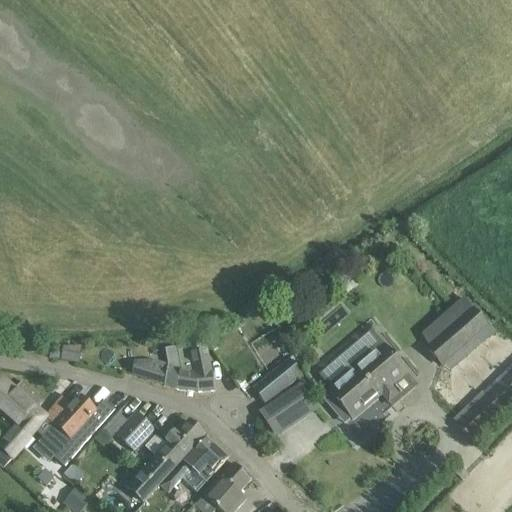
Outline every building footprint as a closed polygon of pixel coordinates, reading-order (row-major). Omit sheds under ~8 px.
[(464,299),(422,335),(447,365),(489,329),(489,328),(492,325),(476,306),(473,309),(467,302),(464,299)] [(134,363),(132,375),(165,385),(177,391),(198,393),(215,392),(210,347),(179,351),(182,373),(169,367),(152,362),(134,363)] [(63,348),(61,361),(79,364),(82,348),(63,348)] [(384,348),(330,393),(352,421),(382,396),(393,408),(417,388),(384,348)] [(51,349),(49,358),(59,360),(61,351),(51,349)] [(281,369),(282,369),(254,392),(265,406),(293,383),(296,386),(304,380),(290,362),(281,369)] [(511,371),(459,423),(477,442),(511,408),(511,371)] [(0,449),(10,459),(34,432),(46,419),(35,409),(41,402),(24,387),(17,394),(2,380),(0,382),(0,413),(2,412),(17,426),(0,444),(0,449)] [(267,408),(259,414),(262,419),(276,440),(319,410),(302,385),(267,408)] [(46,419),(34,432),(58,454),(55,457),(66,467),(69,464),(81,451),(80,449),(114,411),(105,403),(96,412),(81,398),(71,408),(63,400),(46,419)] [(116,436),(134,453),(154,432),(136,415),(116,436)] [(169,446),(156,460),(128,491),(144,505),(191,452),(205,438),(189,423),(176,436),(174,434),(166,443),(169,446)] [(191,487),(199,493),(206,484),(229,459),(207,440),(168,482),(175,487),(189,470),(198,478),(191,487)] [(72,465),(63,475),(64,476),(75,486),(84,476),(72,465)] [(195,506),(201,511),(217,511),(218,511),(219,511),(235,511),(246,501),(238,494),(251,481),(234,465),(221,480),(195,506)]
